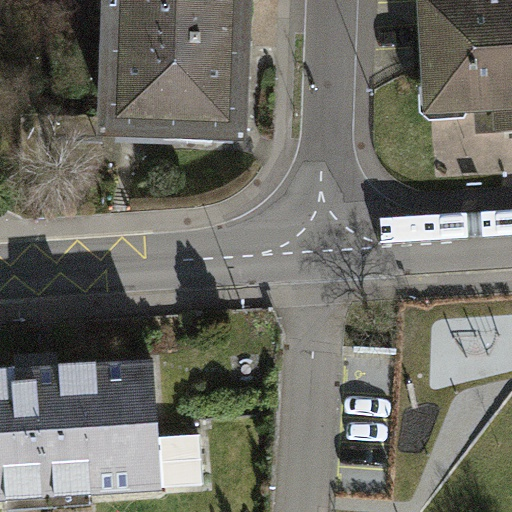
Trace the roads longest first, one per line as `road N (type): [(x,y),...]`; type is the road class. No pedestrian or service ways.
road 1 (residential): [(0,272),(321,249)]
road 2 (residential): [(321,249),(304,511)]
road 3 (residential): [(329,0),(321,249)]
road 4 (residential): [(321,249),(511,238)]
